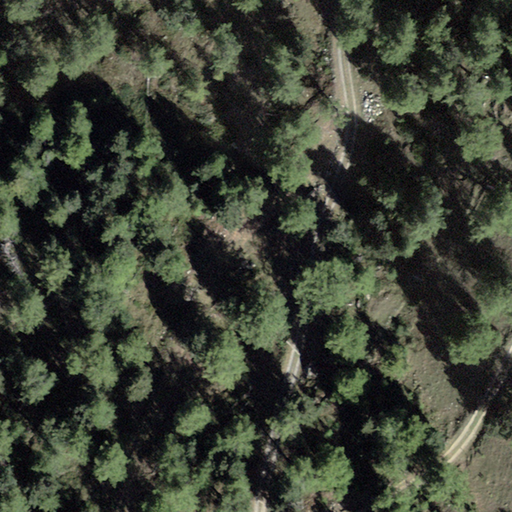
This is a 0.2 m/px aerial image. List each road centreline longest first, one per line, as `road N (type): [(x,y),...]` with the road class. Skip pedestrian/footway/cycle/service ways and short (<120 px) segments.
road 1 (track): [(261,511),(309,223),(344,139),(336,0)]
road 2 (track): [(511,342),(455,444),(365,511)]
